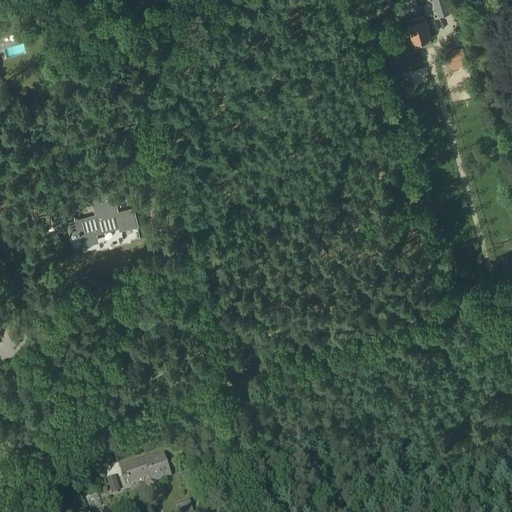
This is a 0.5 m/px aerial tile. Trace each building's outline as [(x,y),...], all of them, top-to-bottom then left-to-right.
[(447,0),(431,0),(434,6),(438,5),(440,11),(449,7),(448,1),(447,0)] [(423,17),(407,21),(408,25),(413,42),(429,38),(424,20),(423,17)] [(420,49),(426,48),(426,51),(437,50),(437,41),(419,42),(420,49)] [(462,48),(447,53),(449,62),(464,57),(462,48)] [(70,209),(51,214),(54,228),(68,224),(74,247),(97,241),(95,233),(120,226),(120,229),(136,225),(132,210),(117,214),(111,193),(92,199),(97,215),(73,222),(70,209)] [(18,226),(4,233),(7,240),(21,232),(18,226)] [(1,250),(8,264),(15,261),(7,247),(1,250)] [(14,292),(7,296),(11,303),(18,299),(14,292)] [(163,456),(123,469),(128,484),(149,477),(151,483),(170,476),(163,456)] [(115,477),(107,480),(111,494),(119,491),(115,477)] [(97,495),(86,499),(89,510),(101,506),(97,495)]
